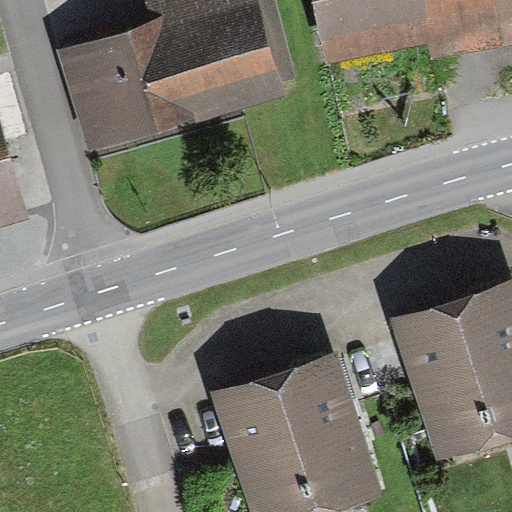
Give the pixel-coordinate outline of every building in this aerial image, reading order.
[(145,0),(49,28),(74,113),(263,59),(245,0),(145,0)] [(511,0),(309,0),(316,40),(511,7),(511,0)] [(0,87),(0,223),(30,217),(0,87)] [(511,280),(510,275),(401,310),(444,442),(511,420),(511,280)] [(354,373),(235,406),(264,511),(380,511),(392,509),(354,373)]
